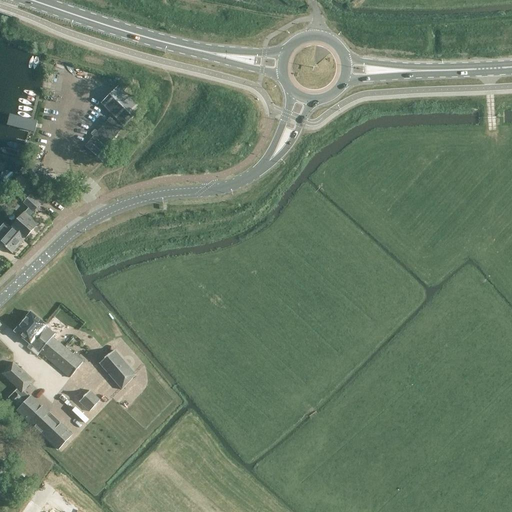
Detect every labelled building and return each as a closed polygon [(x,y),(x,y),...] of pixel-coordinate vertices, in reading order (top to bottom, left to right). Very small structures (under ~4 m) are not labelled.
[(119,86),(117,88),(113,92),(101,104),(124,127),(142,110),(119,86)] [(97,157),(122,128),(110,118),(85,146),(97,157)] [(28,185),(19,177),(15,183),(23,190),(28,185)] [(29,208),(12,227),(26,239),(39,225),(29,216),(33,212),(34,212),(40,205),(31,196),(24,204),(29,208)] [(0,242),(13,254),(26,239),(12,227),(0,240),(0,242)] [(84,363),(71,352),(53,337),(55,335),(47,327),(48,326),(31,312),(14,332),(31,346),(32,346),(71,378),(84,363)] [(136,375),(115,351),(100,364),(122,390),(136,375)] [(19,387),(22,390),(23,389),(32,380),(13,361),(3,372),(19,387)] [(19,409),(18,411),(58,451),(72,437),(23,389),(22,390),(19,387),(15,391),(18,393),(27,402),(19,409)] [(19,409),(27,402),(18,393),(10,400),(19,409)] [(79,404),(89,414),(101,402),(91,393),(79,404)]
